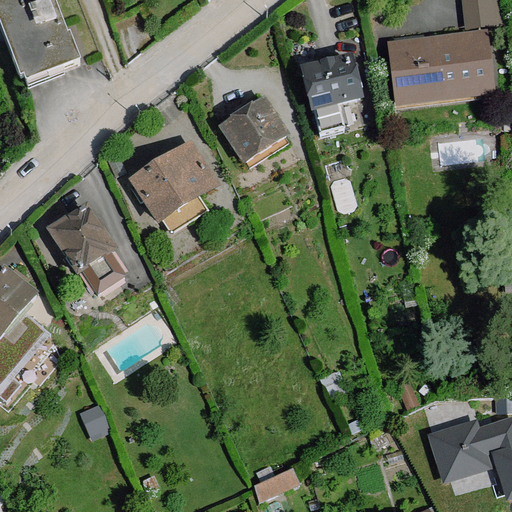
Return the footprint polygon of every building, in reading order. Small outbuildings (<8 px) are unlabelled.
[(49,0),(0,0),(0,35),(2,41),(19,84),(23,82),(25,88),(80,67),(69,40),(66,41),(49,0)] [(483,34),(390,46),(398,108),(491,96),(483,34)] [(348,60),(302,71),(318,136),(342,131),(336,105),(358,100),(348,60)] [(262,103),(221,130),(243,162),(283,135),(262,103)] [(132,183),(157,222),(214,187),(189,148),(132,183)] [(80,273),(95,296),(122,278),(106,254),(110,252),(83,210),(48,233),(76,276),(80,273)] [(0,277),(0,340),(33,301),(2,275),(0,277)] [(511,444),(511,423),(492,429),(495,439),(478,444),(473,426),(432,439),(445,480),(485,468),(481,455),(511,444)] [(511,452),(497,457),(509,498),(511,496),(511,452)] [(259,484),(264,500),(305,487),(301,471),(259,484)]
